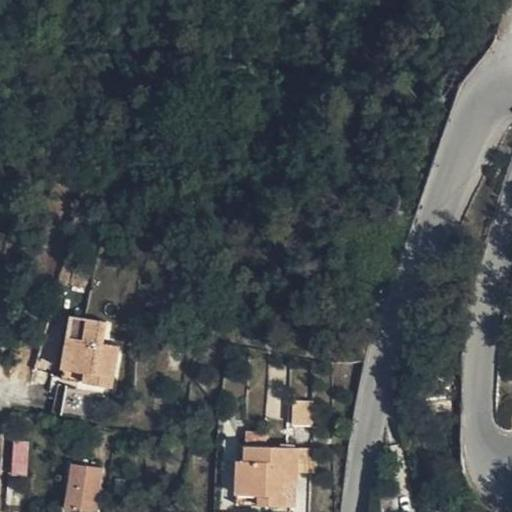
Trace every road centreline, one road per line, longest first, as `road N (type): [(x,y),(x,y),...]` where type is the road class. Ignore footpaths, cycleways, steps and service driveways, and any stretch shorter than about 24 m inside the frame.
road 1 (tertiary): [(511,79),(497,77),(476,96),(388,334),(355,511)]
road 2 (tertiary): [(511,460),(482,438),(480,407),(488,305),(511,214)]
